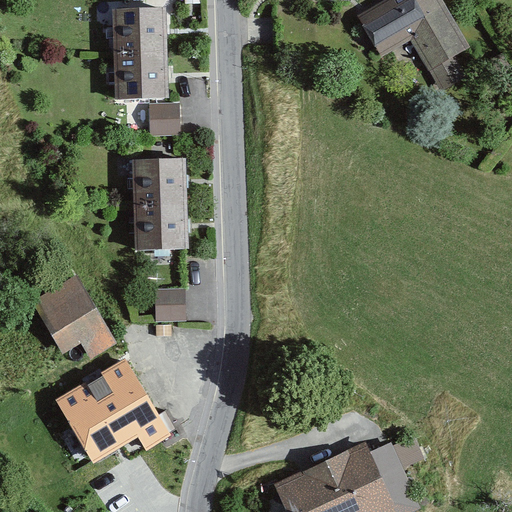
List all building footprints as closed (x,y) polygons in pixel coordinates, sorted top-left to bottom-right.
[(440,91),(482,67),(442,0),(393,0),(359,20),(383,60),(412,43),(440,91)] [(172,12),(115,12),(116,103),(173,102),(172,12)] [(183,108),(152,108),(152,141),(183,141),(183,108)] [(134,164),(137,254),(192,252),(189,162),(134,164)] [(31,333),(52,367),(110,331),(77,278),(34,304),(46,323),(31,333)] [(186,290),(157,291),(158,326),(187,325),(186,290)] [(128,359),(58,402),(99,467),(169,424),(128,359)] [(37,389),(14,405),(36,434),(58,418),(37,389)] [(426,511),(429,511),(399,446),(376,457),(370,444),(277,486),(289,511),(426,511)]
